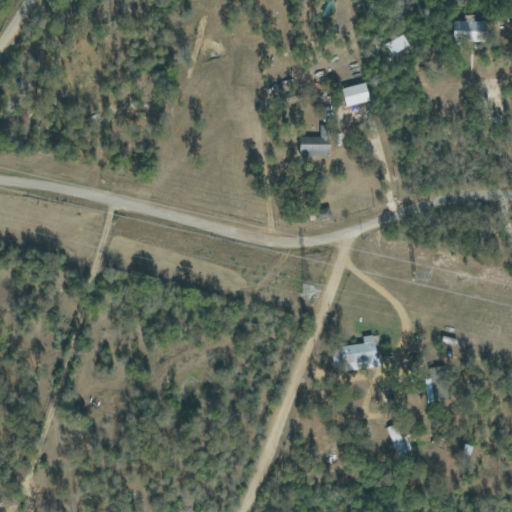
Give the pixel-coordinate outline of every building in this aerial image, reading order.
[(452,39),(483,40),(484,21),(453,21),(452,39)] [(408,46),(402,34),(384,44),(391,56),(408,46)] [(370,101),(365,83),(341,89),(346,107),(370,101)] [(299,156),(329,157),(330,125),(319,125),(319,137),(300,137),(299,156)] [(362,344),(340,346),(343,371),(368,368),(368,361),(376,360),(373,335),(362,337),(362,344)] [(431,401),(447,401),(446,367),(429,368),(431,401)] [(409,452),(403,437),(401,438),(395,424),(384,428),(396,457),(409,452)]
